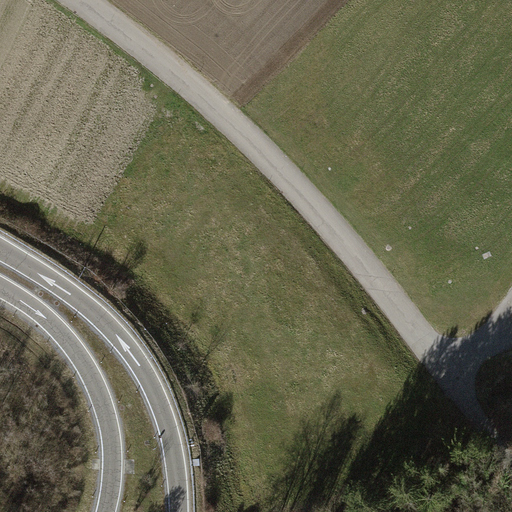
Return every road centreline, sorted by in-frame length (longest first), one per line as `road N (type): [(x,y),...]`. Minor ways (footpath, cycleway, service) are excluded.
road 1 (unclassified): [(511,460),(338,230),(224,114),(79,0)]
road 2 (trunk): [(179,511),(171,436),(148,377),(84,303),(0,248)]
road 3 (trunk): [(0,288),(48,319),(95,383),(112,440),(106,511)]
